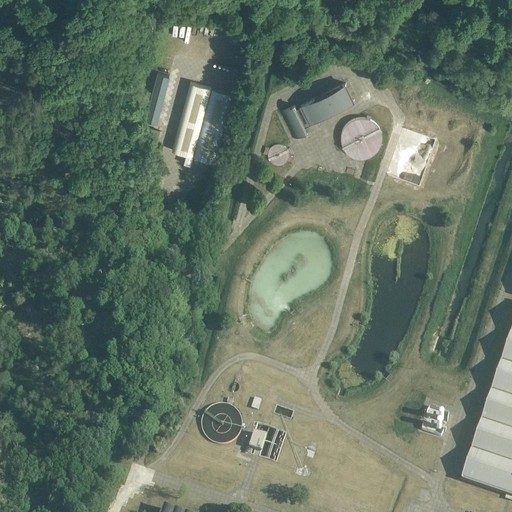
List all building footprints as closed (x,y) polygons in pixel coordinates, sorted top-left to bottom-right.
[(155,69),(143,117),(157,120),(168,73),(155,69)] [(172,150),(214,161),(232,93),(190,81),(172,150)] [(300,108),(297,109),(294,105),(281,111),(294,138),(307,132),(307,131),(319,125),(317,120),(355,101),(346,82),(299,105),(300,108)] [(341,135),(341,141),(343,148),(346,154),(352,158),(358,160),(365,160),(371,158),(377,154),(381,148),(383,141),(382,134),(379,128),(375,122),(368,119),(361,118),(354,120),(348,123),(344,129),(341,135)] [(268,157),(269,161),(271,163),(273,166),(276,167),(280,167),(283,166),(286,165),(288,162),(289,158),(289,155),(288,151),(286,148),(282,147),(279,146),(275,147),(272,148),(270,151),(269,154),(268,157)] [(511,327),(511,331),(510,333),(508,338),(508,339),(507,342),(507,343),(505,347),(505,350),(504,350),(504,351),(503,354),(503,355),(501,361),(500,362),(499,368),(498,368),(498,369),(497,372),(497,371),(497,373),(496,375),(495,377),(496,377),(495,380),(494,379),(494,381),(493,383),(493,385),(491,390),(490,392),(491,391),(489,397),(488,398),(487,401),(487,402),(486,405),(485,406),(486,406),(485,409),(484,410),(483,413),(483,414),(481,419),(480,421),(481,421),(479,426),(478,428),(477,430),(477,432),(476,434),(475,436),(476,436),(475,438),(474,439),(474,440),(473,442),(473,443),(471,449),(470,450),(471,450),(469,454),(461,480),(511,496),(511,327)] [(266,437),(253,433),(249,447),(261,452),(266,437)] [(266,506),(277,508),(281,490),(270,488),(266,506)] [(330,507),(343,511),(360,511),(363,506),(334,496),(330,507)] [(317,511),(324,511),(327,503),(310,498),(306,509),(317,511)]
